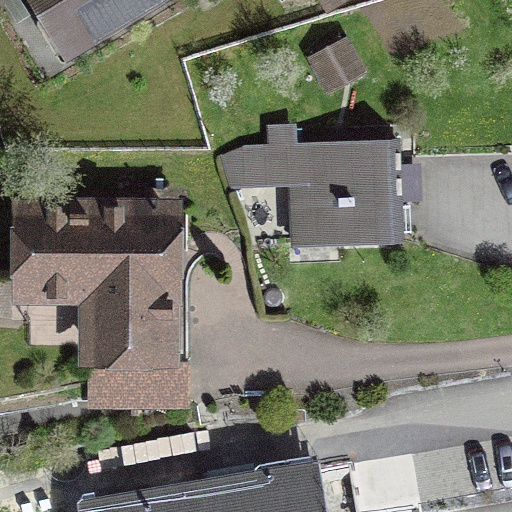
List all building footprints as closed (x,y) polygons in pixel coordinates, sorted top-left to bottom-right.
[(37,0),(68,51),(151,0),(37,0)] [(314,58),(328,84),(358,68),(344,43),(314,58)] [(295,242),(401,238),(397,140),(294,144),(293,126),(271,129),(271,147),(223,154),(232,186),(292,183),(295,242)] [(91,349),(166,349),(166,253),(186,253),(187,209),(26,209),(26,290),(91,289),(91,349)] [(317,511),(310,470),(88,508),(88,511),(317,511)]
